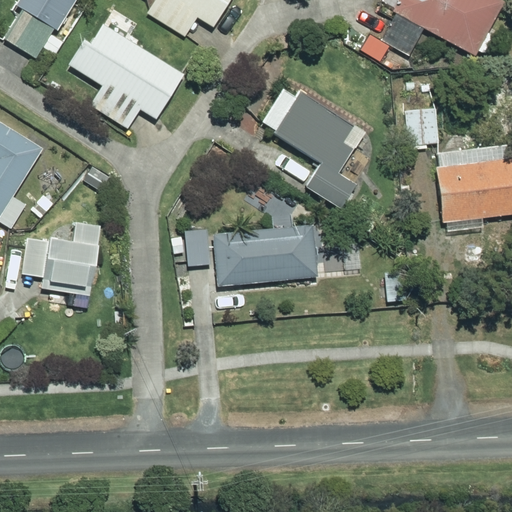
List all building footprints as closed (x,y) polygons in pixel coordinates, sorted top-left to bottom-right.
[(22,0),(20,4),(61,30),(80,0),(22,0)] [(172,0),(217,28),(233,0),(172,0)] [(402,0),(396,12),(479,55),(506,2),(503,0),(402,0)] [(187,75),(107,24),(78,69),(158,119),(187,75)] [(55,36),(47,48),(57,55),(65,43),(55,36)] [(66,44),(61,51),(65,54),(70,46),(66,44)] [(358,128),(306,94),(280,135),(326,164),(311,188),(345,209),(360,185),(342,174),(360,147),(350,140),(358,128)] [(438,109),(408,111),(409,145),(440,143),(438,109)] [(0,119),(0,223),(47,149),(0,119)] [(511,158),(441,167),(447,223),(511,215),(511,158)] [(94,164),(85,180),(96,187),(105,171),(94,164)] [(412,202),(411,188),(404,189),(405,202),(412,202)] [(45,194),(32,209),(42,218),(55,203),(45,194)] [(355,209),(347,222),(359,230),(368,217),(355,209)] [(78,243),(54,238),(46,290),(93,297),(95,278),(99,279),(105,229),(80,225),(78,243)] [(316,225),(216,234),(221,287),(321,277),(316,225)] [(205,231),(184,234),(188,270),(209,268),(205,231)]
